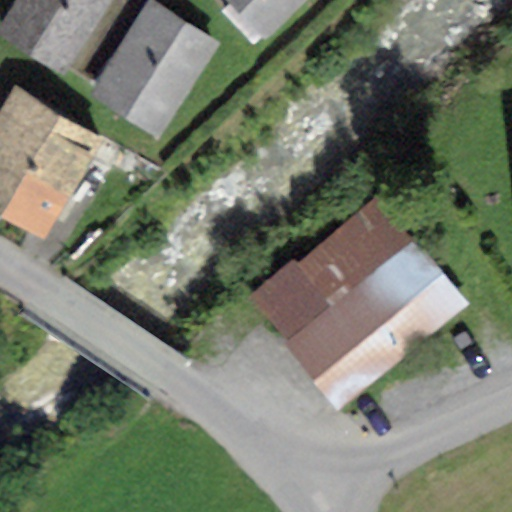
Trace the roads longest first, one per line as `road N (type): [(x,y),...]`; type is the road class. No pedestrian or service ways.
road 1 (tertiary): [(0,264),(168,365),(329,511)]
road 2 (track): [(328,509),(400,452),(511,401)]
